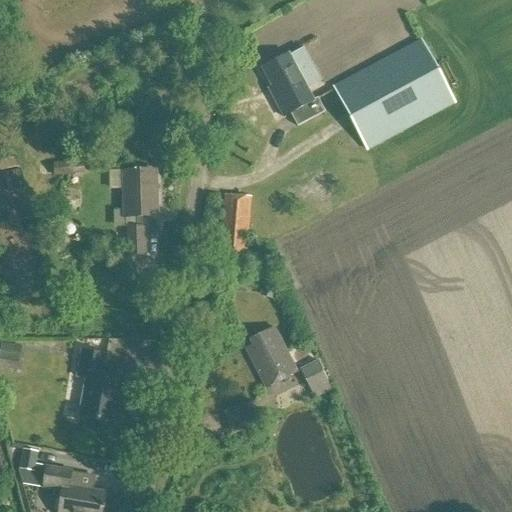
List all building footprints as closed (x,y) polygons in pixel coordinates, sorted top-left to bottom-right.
[(367,152),(455,105),(422,43),(334,90),(367,152)] [(302,131),(327,117),(320,103),(315,106),(289,56),(262,71),(277,98),(273,100),(286,123),(295,118),(302,131)] [(83,165),(58,166),(58,177),(84,176),(83,165)] [(127,230),(128,258),(146,257),(145,236),(156,236),(156,219),(158,219),(157,178),(149,178),(149,173),(123,174),(124,220),(137,219),(137,229),(127,230)] [(246,264),(251,199),(224,197),(220,262),(246,264)] [(266,390),(297,374),(274,330),(251,342),(253,347),(246,351),(266,390)] [(2,346),(0,356),(0,360),(14,363),(16,348),(2,346)] [(81,353),(77,379),(86,380),(82,400),(80,417),(79,418),(115,424),(119,397),(122,397),(125,379),(104,376),(107,357),(81,353)] [(301,372),(307,383),(313,394),(324,388),(312,366),(301,372)] [(248,423),(242,409),(229,414),(236,429),(248,423)] [(38,455),(24,453),(21,472),(35,474),(38,455)] [(72,473),(46,469),(43,490),(62,493),(58,511),(102,511),(106,495),(69,489),(72,473)]
